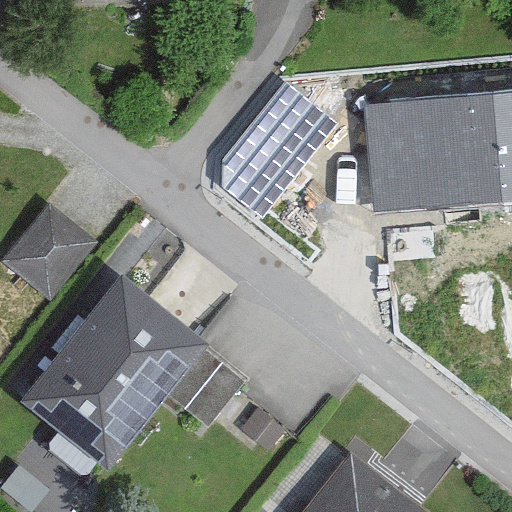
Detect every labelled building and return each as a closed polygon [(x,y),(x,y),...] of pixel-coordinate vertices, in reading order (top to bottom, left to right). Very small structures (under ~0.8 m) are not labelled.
[(337,125),(283,83),(222,161),(223,189),(262,220),(337,125)] [(511,198),(511,102),(418,111),(419,119),(397,121),(397,116),(364,118),(369,171),(397,169),(396,161),(424,159),(428,206),(511,198)] [(0,252),(0,268),(40,298),(80,245),(33,210),(0,252)] [(236,385),(97,277),(0,400),(0,409),(84,475),(148,394),(198,433),(236,385)] [(409,511),(338,454),(291,511),(409,511)]
